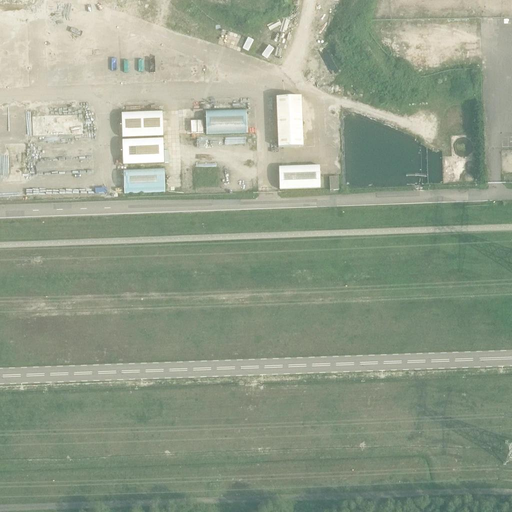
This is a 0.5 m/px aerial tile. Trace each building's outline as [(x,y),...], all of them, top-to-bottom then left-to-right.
[(411,18),(470,16),(469,0),(424,0),(424,2),(419,2),(419,7),(411,8),(411,18)] [(25,12),(25,29),(36,29),(36,11),(25,12)] [(71,15),(65,15),(61,15),(61,31),(71,31),(71,15)] [(26,85),(37,85),(36,69),(26,69),(26,85)] [(278,148),(303,147),(301,97),(276,98),(278,148)] [(206,135),(247,134),(246,110),(205,111),(206,135)] [(163,137),(162,112),(121,114),(122,138),(163,137)] [(163,139),(122,142),(123,165),(164,164),(163,139)] [(511,148),(502,149),(502,174),(511,173),(511,148)] [(279,168),(279,190),(320,188),(319,166),(279,168)] [(164,169),(123,171),(124,195),(165,193),(164,169)] [(329,177),(330,191),(339,191),(338,177),(329,177)]
